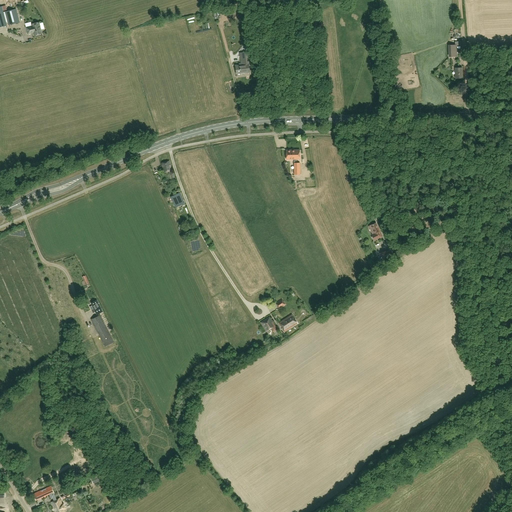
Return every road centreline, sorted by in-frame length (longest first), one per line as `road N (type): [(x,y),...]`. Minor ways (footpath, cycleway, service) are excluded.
road 1 (secondary): [(166,141),(278,120),(511,114)]
road 2 (unclassified): [(255,317),(196,225),(166,141)]
road 3 (secondary): [(0,210),(166,141)]
